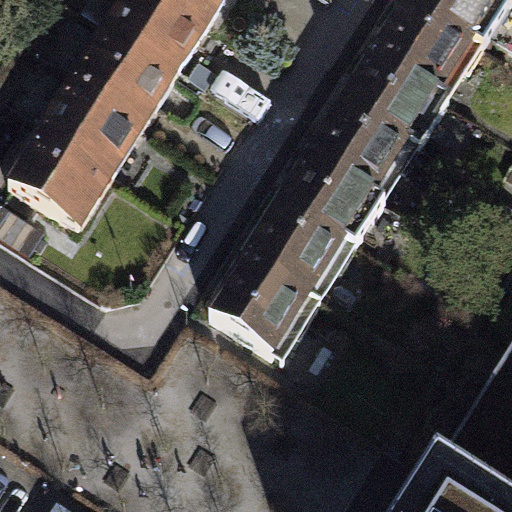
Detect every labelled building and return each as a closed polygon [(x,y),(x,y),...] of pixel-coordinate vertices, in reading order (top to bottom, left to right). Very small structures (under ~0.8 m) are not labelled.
[(203,44),(135,0),(126,0),(97,44),(171,92),(203,44)] [(135,0),(203,44),(231,0),(135,0)] [(486,51),(511,8),(511,0),(407,0),(406,1),(486,51)] [(451,105),(486,51),(406,1),(372,56),(451,105)] [(171,92),(97,44),(65,93),(139,141),(171,92)] [(417,160),(451,105),(372,56),(338,111),(417,160)] [(139,141),(65,93),(33,142),(107,190),(139,141)] [(383,215),(417,160),(338,111),(304,166),(383,215)] [(107,190),(33,142),(2,190),(75,238),(107,190)] [(349,270),(383,215),(304,166),(269,220),(349,270)] [(314,324),(349,270),(269,220),(235,275),(314,324)] [(235,275),(201,330),(280,379),(314,324),(235,275)] [(511,511),(511,380),(447,490),(432,511),(511,511)]
